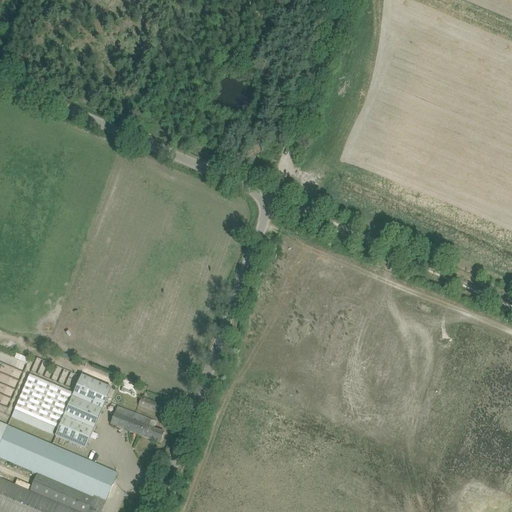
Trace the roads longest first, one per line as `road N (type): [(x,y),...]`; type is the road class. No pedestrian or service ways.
road 1 (unclassified): [(152,511),(266,193),(0,75)]
road 2 (track): [(266,193),(511,299)]
